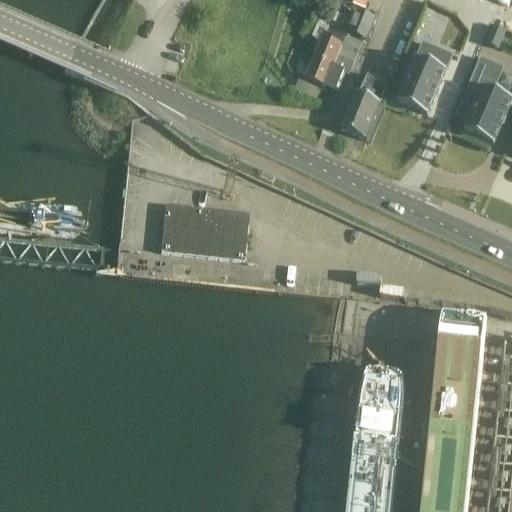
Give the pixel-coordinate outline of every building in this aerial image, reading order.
[(375,22),(358,14),(349,35),(366,43),(375,22)] [(313,29),(309,38),(316,41),(320,32),(313,29)] [(494,29),(486,47),(498,52),(506,34),(494,29)] [(323,42),(314,63),(333,71),(337,60),(353,66),(361,45),(334,34),(330,45),(323,42)] [(348,77),(353,66),(337,60),(333,71),(314,63),(306,84),(299,81),(294,93),(318,103),(323,91),(336,96),(344,76),(348,77)] [(417,62),(398,106),(428,118),(446,74),(417,62)] [(475,108),(464,134),(494,147),(511,104),(511,102),(493,94),(502,72),(482,63),(464,104),(475,108)] [(365,145),(376,121),(381,110),(357,99),(341,134),(365,145)] [(248,217),(164,208),(159,256),(242,265),(248,217)]
